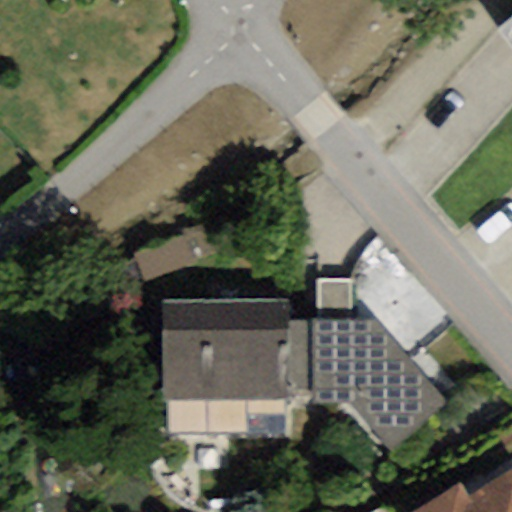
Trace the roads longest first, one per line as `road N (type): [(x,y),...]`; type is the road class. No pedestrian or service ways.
road 1 (residential): [(511,344),(243,22)]
road 2 (residential): [(0,231),(243,22)]
